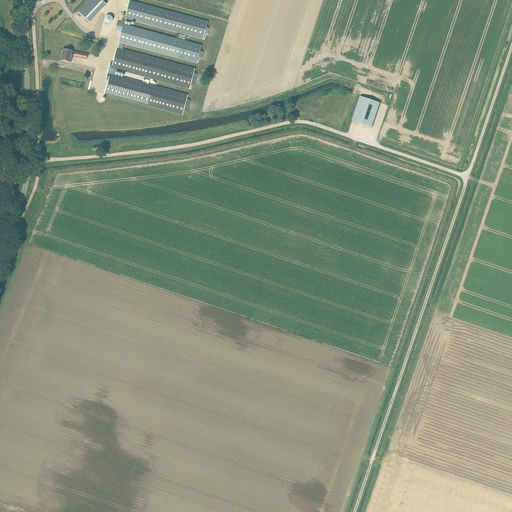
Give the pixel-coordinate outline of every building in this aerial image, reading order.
[(105,6),(98,0),(89,0),(77,14),(88,24),(105,6)] [(207,21),(130,1),(126,13),(124,13),(121,24),(117,23),(115,29),(121,31),(118,42),(119,42),(122,43),(196,63),(201,45),(123,24),(125,19),(203,39),(207,21)] [(122,43),(119,42),(117,48),(113,63),(110,62),(109,67),(107,73),(106,78),(109,79),(105,94),(182,114),(188,95),(110,74),(112,68),(189,89),(195,69),(121,49),(122,43)] [(86,60),(87,54),(82,53),(63,49),(60,60),(70,62),(71,57),(73,58),(74,57),(86,60)] [(372,127),(380,103),(360,96),(352,121),(372,127)]
